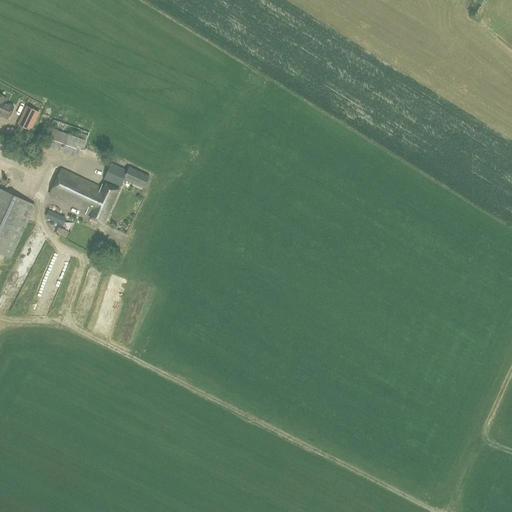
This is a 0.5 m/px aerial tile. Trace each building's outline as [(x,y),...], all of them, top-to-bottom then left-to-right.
[(13,107),(3,102),(5,98),(0,95),(0,115),(8,119),(13,107)] [(28,107),(19,125),(30,130),(39,112),(28,107)] [(93,121),(89,120),(88,123),(78,119),(74,128),(67,125),(53,120),(43,146),(80,159),(93,121)] [(102,189),(91,183),(61,169),(49,194),(92,213),(90,218),(103,224),(124,179),(144,188),(149,176),(128,167),(127,170),(111,163),(103,179),(117,185),(116,187),(106,182),(102,189)] [(0,253),(10,258),(34,206),(0,189),(0,253)] [(59,215),(49,210),(45,218),(56,222),(59,215)] [(24,289),(32,270),(21,266),(13,285),(24,289)] [(115,309),(120,310),(129,281),(118,278),(115,287),(112,286),(100,329),(114,333),(119,317),(113,315),(115,309)] [(47,280),(45,291),(62,294),(64,283),(47,280)]
